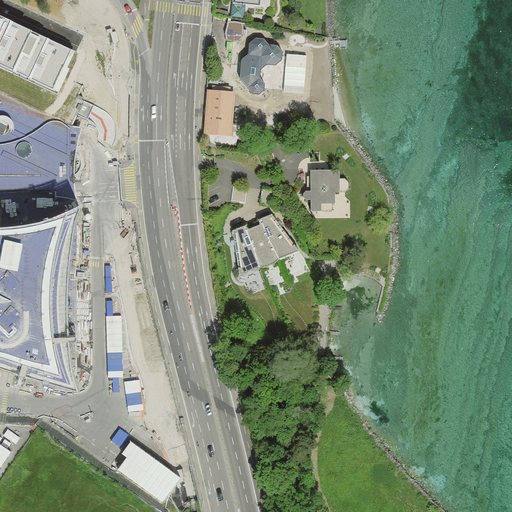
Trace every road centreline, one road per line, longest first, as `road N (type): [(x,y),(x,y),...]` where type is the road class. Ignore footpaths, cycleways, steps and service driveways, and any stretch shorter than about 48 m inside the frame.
road 1 (primary): [(250,511),(193,273),(182,182)]
road 2 (primary): [(154,184),(224,511)]
road 3 (primary): [(182,182),(191,0)]
